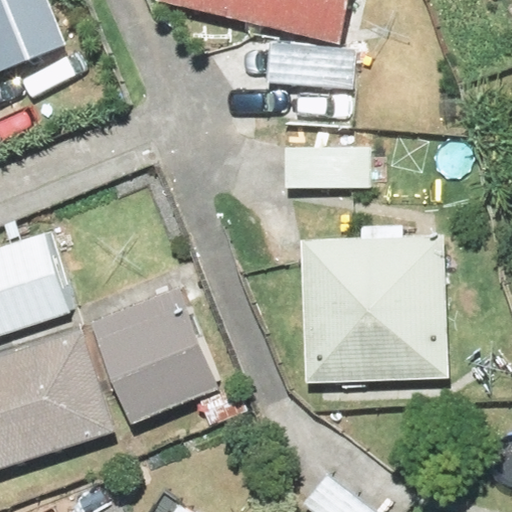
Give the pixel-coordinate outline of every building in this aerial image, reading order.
[(73,0),(0,0),(0,37),(15,74),(91,42),(73,0)] [(183,0),(358,44),(368,0),(183,0)] [(367,45),(278,42),(276,85),(366,88),(367,45)] [(394,145),(298,145),(298,189),(394,188),(394,145)] [(454,228),(311,235),(319,383),(462,376),(454,228)] [(59,231),(0,249),(0,331),(3,341),(85,316),(59,231)] [(228,387),(197,292),(110,320),(142,422),(208,401),(215,421),(252,409),(243,382),(228,387)] [(0,355),(0,469),(132,427),(99,324),(0,355)] [(395,511),(333,466),(307,501),(322,511),(395,511)] [(231,511),(208,495),(196,511),(231,511)]
